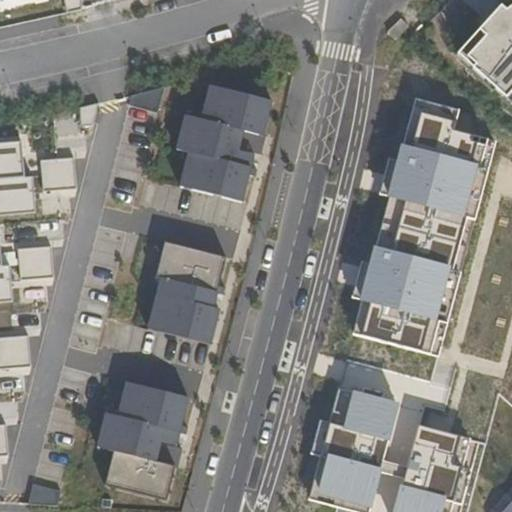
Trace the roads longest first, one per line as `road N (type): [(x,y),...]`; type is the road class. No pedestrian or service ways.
road 1 (residential): [(346,0),(221,511)]
road 2 (residential): [(260,0),(0,69)]
